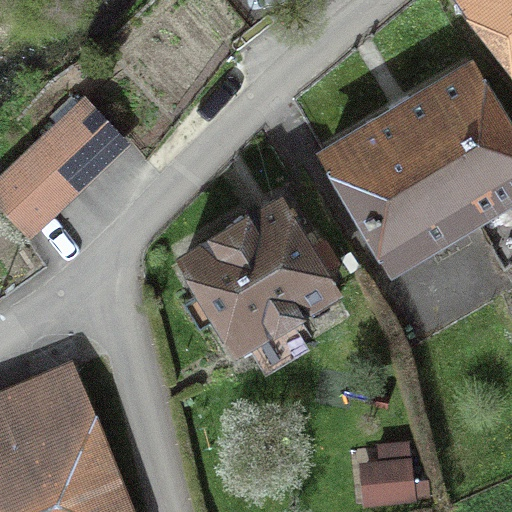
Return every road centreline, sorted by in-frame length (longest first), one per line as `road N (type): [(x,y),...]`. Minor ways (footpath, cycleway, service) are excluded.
road 1 (residential): [(105,294),(144,237),(210,168),(387,0)]
road 2 (residential): [(105,294),(170,511)]
road 3 (residential): [(0,353),(105,294)]
